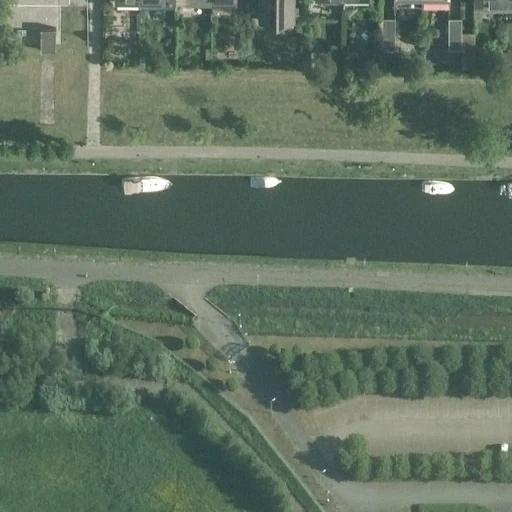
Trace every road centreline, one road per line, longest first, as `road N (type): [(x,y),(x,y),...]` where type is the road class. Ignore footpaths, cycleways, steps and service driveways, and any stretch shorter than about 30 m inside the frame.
road 1 (unclassified): [(188,278),(354,504),(511,496)]
road 2 (unclassified): [(296,511),(188,394),(97,388),(69,368),(72,276)]
road 3 (unclassified): [(511,288),(188,278)]
